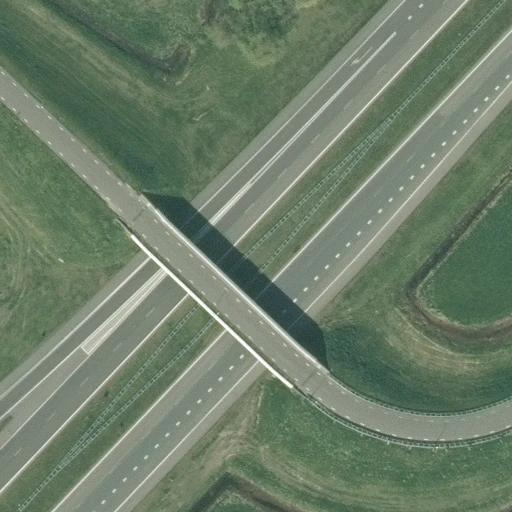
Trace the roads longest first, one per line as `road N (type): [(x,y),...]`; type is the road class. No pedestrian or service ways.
road 1 (tertiary): [(0,84),(332,398),(389,425),(430,432),(511,413)]
road 2 (motorway): [(407,40),(0,408)]
road 3 (trunk): [(139,440),(511,50)]
road 4 (trunk): [(407,40),(80,384)]
